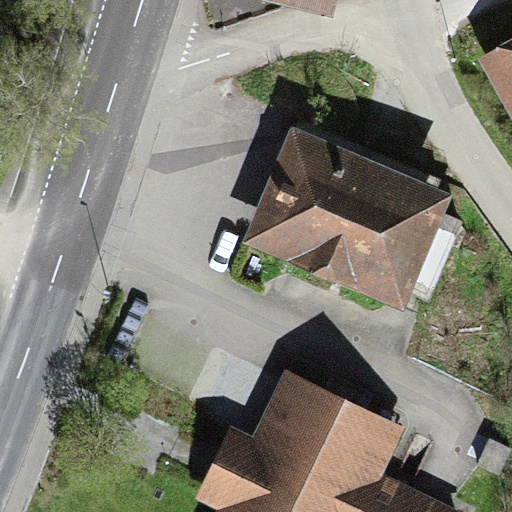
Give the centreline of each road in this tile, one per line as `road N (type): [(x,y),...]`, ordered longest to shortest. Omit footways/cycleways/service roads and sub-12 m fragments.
road 1 (primary): [(0,425),(117,85)]
road 2 (unclassified): [(408,7),(276,35),(117,85)]
road 3 (unclassified): [(408,7),(449,114),(511,210)]
